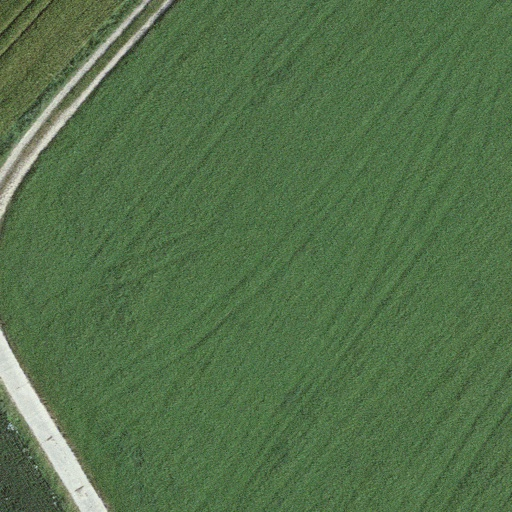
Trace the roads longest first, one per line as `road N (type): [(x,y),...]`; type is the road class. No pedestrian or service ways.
road 1 (track): [(163,0),(81,91),(0,202)]
road 2 (track): [(0,351),(94,511)]
